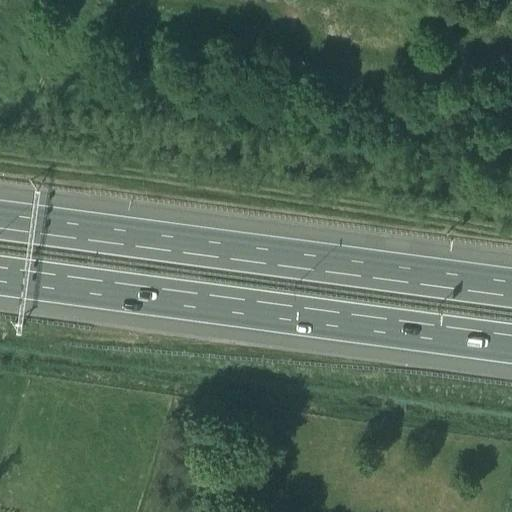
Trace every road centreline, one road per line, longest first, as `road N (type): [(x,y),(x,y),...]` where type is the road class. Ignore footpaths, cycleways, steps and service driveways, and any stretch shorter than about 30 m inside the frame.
road 1 (motorway): [(511,289),(0,220)]
road 2 (motorway): [(0,277),(511,345)]
road 3 (track): [(152,0),(374,54),(486,54),(511,64)]
